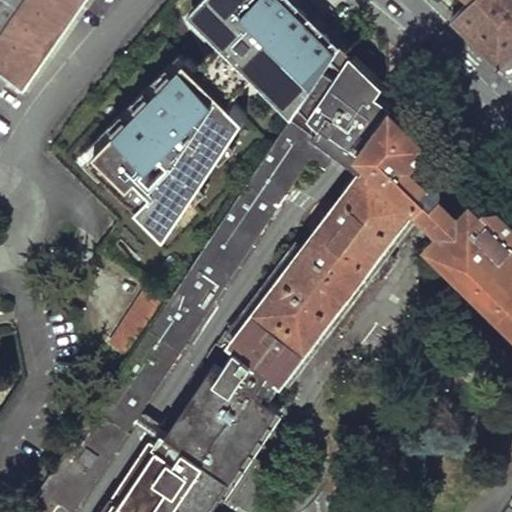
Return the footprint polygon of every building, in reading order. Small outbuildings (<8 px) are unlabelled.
[(0,0),(0,77),(1,76),(15,86),(75,0),(0,0)] [(274,0),(294,0),(336,40),(339,35),(303,0),(191,0),(186,7),(217,37),(193,63),(204,74),(212,66),(225,78),(217,86),(227,95),(252,69),(239,57),(248,48),(210,11),(221,0),(273,0),(274,1),(274,0)] [(252,69),(291,107),(336,40),(294,0),(274,0),(274,1),(273,0),(221,0),(210,11),(248,48),(239,57),(252,69)] [(511,55),(511,0),(471,0),(469,3),(451,20),(488,56),(489,55),(499,64),(504,64),(511,55)] [(338,142),(375,86),(382,76),(339,35),(336,40),(291,107),(165,296),(126,354),(20,511),(50,511),(59,498),(75,509),(311,151),(326,161),(338,142)] [(88,154),(167,229),(189,194),(186,191),(199,177),(201,175),(218,150),(215,147),(227,134),(230,131),(243,111),(227,95),(217,86),(225,78),(212,66),(204,74),(193,63),(184,54),(88,154)] [(383,92),(375,86),(338,142),(345,146),(370,163),(427,201),(444,182),(418,158),(434,134),(434,126),(430,123),(423,122),(394,95),(392,97),(383,92)] [(249,342),(287,368),(296,377),(365,288),(427,201),(370,163),(240,336),(249,342)] [(451,223),(468,204),(452,189),(444,182),(427,201),(436,209),(451,223)] [(478,194),(468,204),(451,223),(441,233),(490,281),(511,300),(511,198),(496,197),(494,200),(488,195),(478,194)] [(165,296),(146,283),(107,341),(126,354),(165,296)] [(139,473),(197,511),(217,511),(290,404),(271,391),(279,379),(287,368),(249,342),(233,364),(219,354),(139,473)] [(197,511),(139,473),(112,511),(197,511)]
